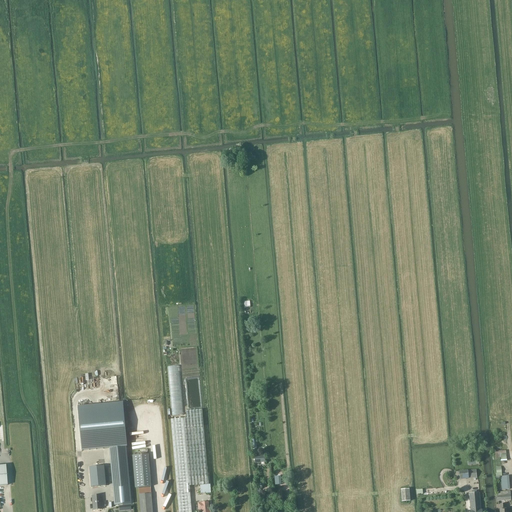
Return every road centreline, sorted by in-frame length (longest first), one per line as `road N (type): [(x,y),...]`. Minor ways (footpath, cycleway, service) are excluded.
road 1 (track): [(9,151),(6,213),(46,511)]
road 2 (track): [(290,124),(0,152)]
